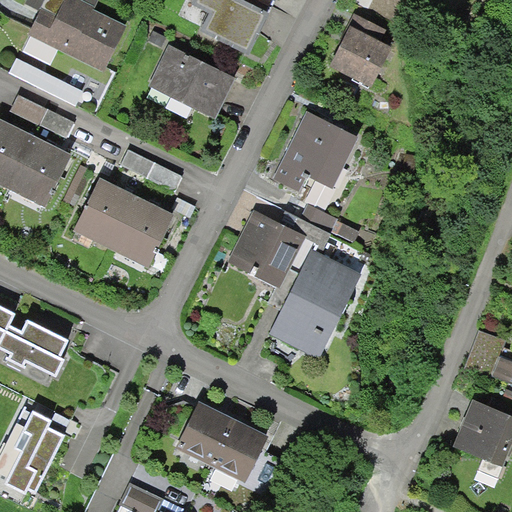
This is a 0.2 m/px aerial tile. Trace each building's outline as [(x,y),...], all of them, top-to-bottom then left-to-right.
[(37,33),(111,71),(134,27),(81,0),(71,0),(61,20),(47,13),(37,33)] [(213,30),(255,51),(273,16),(241,0),(208,0),(206,4),(222,12),(213,30)] [(336,67),(381,91),(400,55),(374,42),(383,25),(363,14),(336,67)] [(155,80),(221,114),(240,79),(173,44),(155,80)] [(76,120),(20,95),(13,108),(69,134),(76,120)] [(311,173),(338,187),(362,141),(309,114),(276,177),(302,191),(311,173)] [(0,182),(51,209),(79,156),(4,117),(0,124),(0,182)] [(183,181),(130,154),(124,167),(176,194),(183,181)] [(164,268),(189,220),(108,178),(83,226),(164,268)] [(283,288),(308,240),(259,214),(234,263),(283,288)] [(367,279),(315,252),(272,334),(325,361),(367,279)] [(0,349),(64,382),(76,360),(70,357),(78,341),(38,320),(32,330),(19,323),(24,313),(0,301),(0,349)] [(491,377),(505,340),(479,331),(465,367),(491,377)] [(511,359),(501,356),(493,377),(511,384),(511,359)] [(37,398),(0,468),(0,474),(42,496),(81,421),(37,398)] [(457,448),(503,468),(511,448),(511,416),(478,402),(457,448)] [(278,443),(206,406),(186,444),(258,481),(278,443)] [(157,511),(163,499),(129,483),(119,504),(135,511),(157,511)]
